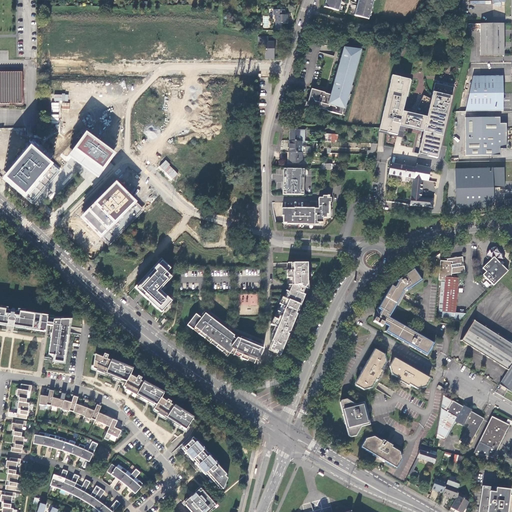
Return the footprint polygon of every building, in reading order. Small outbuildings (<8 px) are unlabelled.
[(325,0),(323,9),(324,7),(338,11),(340,4),(339,4),(339,1),(341,2),(341,0),(325,0)] [(356,8),(354,15),(355,15),(355,16),(357,17),(357,16),(368,19),(367,21),(368,21),(373,0),(358,0),(357,6),(358,7),(357,9),(356,8)] [(276,15),(276,23),(289,23),(288,15),(285,15),(285,10),(274,10),(274,15),(276,15)] [(489,24),(480,24),(480,56),(503,56),(503,33),(503,24),(493,24),(489,24)] [(266,37),(258,37),(258,46),(265,46),(265,59),(274,59),(274,42),(269,42),(266,42),(266,37)] [(307,105),(341,115),(344,106),(343,106),(344,104),(345,104),(350,84),(350,83),(354,69),(360,50),(344,48),(344,50),(344,49),(346,49),(345,52),(343,51),(341,59),(343,59),(341,65),(340,65),(340,64),(331,95),(324,94),(325,93),(311,89),(307,105)] [(391,76),(378,131),(397,135),(398,131),(404,132),(405,128),(423,132),(418,153),(421,154),(421,155),(437,158),(453,88),(434,83),(431,99),(423,95),(414,114),(402,112),(410,80),(391,76)] [(473,77),(467,112),(502,111),(502,99),(502,93),(502,82),(502,80),(502,77),(478,77),(473,77)] [(0,142),(2,144),(30,111),(27,108),(28,106),(28,102),(13,89),(10,89),(6,94),(3,90),(0,93),(0,142)] [(51,123),(59,124),(59,102),(51,102),(51,113),(51,123)] [(506,124),(500,124),(497,124),(497,117),(466,118),(465,156),(497,156),(498,150),(500,150),(506,150),(506,134),(506,124)] [(289,141),(300,141),(305,142),(305,130),(290,130),(289,141)] [(68,156),(98,179),(117,153),(87,131),(68,156)] [(289,141),(289,152),(300,153),(300,141),(289,141)] [(23,195),(31,203),(32,201),(61,169),(32,144),(4,176),(23,195)] [(374,155),(377,144),(371,144),(371,150),(368,150),(367,155),(374,155)] [(302,164),(302,153),(300,153),(289,152),(288,164),(302,164)] [(158,166),(170,181),(178,175),(166,160),(158,166)] [(415,168),(390,163),(388,174),(413,178),(415,168)] [(430,168),(416,166),(415,168),(413,178),(428,181),(430,168)] [(308,169),(283,168),(283,175),(283,182),(283,195),(304,195),(304,190),(303,190),(304,176),(308,176),(308,169)] [(455,169),(456,209),(493,208),(493,205),(493,200),(493,194),(493,188),(505,188),(504,182),(504,168),(455,169)] [(79,218),(100,238),(114,225),(137,202),(115,182),(92,205),(79,218)] [(412,183),(411,190),(421,191),(422,191),(423,184),(412,183)] [(411,190),(409,205),(432,207),(433,201),(434,201),(434,200),(433,199),(432,199),(431,199),(421,198),(421,191),(411,190)] [(294,208),(283,208),(283,223),(283,222),(286,222),(286,223),(319,224),(319,222),(323,222),(323,219),(323,217),(326,217),(326,213),(328,213),(328,201),(331,202),(331,197),(327,197),(327,195),(322,195),(322,197),(318,197),(318,208),(314,208),(314,209),(305,209),(305,207),(294,207),(294,208)] [(460,319),(465,314),(455,313),(458,280),(458,278),(451,277),(451,274),(465,272),(464,266),(461,267),(460,264),(463,264),(462,257),(459,258),(458,258),(457,258),(457,259),(456,261),(453,260),(453,259),(447,259),(447,262),(440,261),(438,280),(441,280),(445,281),(443,307),(442,317),(460,319)] [(508,271),(494,257),(482,268),(486,272),(483,275),(493,286),(508,271)] [(162,258),(135,288),(162,313),(173,301),(161,290),(173,277),(169,273),(173,268),(162,258)] [(307,284),(307,263),(291,263),(291,270),(287,270),(289,270),(289,274),(287,274),(287,278),(291,278),(291,285),(296,285),(296,286),(304,289),(306,285),(308,285),(308,284),(307,284)] [(434,343),(389,317),(403,292),(402,292),(403,290),(405,288),(407,291),(421,279),(414,268),(397,280),(398,282),(395,287),(392,285),(378,309),(381,310),(378,315),(376,318),(375,317),(373,321),(382,326),(384,324),(388,326),(386,331),(427,354),(434,343)] [(296,285),(291,285),(291,287),(289,290),(293,290),(305,294),(305,292),(306,285),(304,289),(296,286),(296,285)] [(305,294),(293,290),(289,290),(288,293),(286,298),(282,297),(283,297),(282,301),(280,300),(279,304),(281,304),(281,305),(283,306),(278,319),(275,318),(274,321),(272,321),(271,324),(277,327),(276,330),(272,340),(276,342),(274,349),(281,352),(289,334),(287,333),(288,331),(288,332),(289,332),(290,331),(297,314),(298,315),(298,314),(296,313),(297,311),(298,311),(298,310),(305,294)] [(243,309),(243,314),(258,315),(258,310),(258,294),(240,293),(240,309),(243,309)] [(8,307),(0,306),(0,308),(0,322),(7,324),(8,319),(14,320),(13,325),(36,328),(35,329),(43,331),(44,329),(45,330),(46,324),(47,322),(48,315),(25,312),(25,310),(18,309),(17,311),(15,311),(15,310),(15,309),(14,308),(13,308),(12,307),(11,308),(10,308),(10,309),(10,310),(8,309),(8,307)] [(255,360),(262,345),(251,341),(250,342),(248,341),(248,339),(241,337),(240,339),(239,339),(237,338),(236,339),(233,337),(234,336),(231,333),(230,334),(227,333),(228,331),(213,320),(212,321),(210,319),(211,318),(205,313),(201,318),(196,314),(187,325),(193,330),(194,327),(200,332),(198,334),(200,336),(204,339),(206,336),(212,341),(218,345),(216,347),(222,352),(224,350),(229,354),(232,351),(235,352),(237,353),(242,355),(240,358),(247,361),(249,358),(255,360)] [(53,325),(51,337),(50,343),(50,344),(48,354),(55,355),(55,360),(63,361),(67,332),(60,331),(61,326),(68,327),(69,319),(63,319),(54,319),(53,323),(53,325)] [(511,344),(474,321),(461,341),(508,371),(511,364),(511,344)] [(373,352),(355,382),(356,385),(363,389),(371,387),(375,379),(377,380),(382,370),(381,370),(385,361),(384,355),(377,351),(373,352)] [(108,355),(107,354),(105,354),(103,357),(96,354),(93,368),(98,370),(98,369),(101,370),(101,371),(100,372),(103,374),(104,372),(115,377),(114,378),(118,379),(119,378),(119,377),(121,378),(121,379),(127,382),(130,375),(132,369),(126,367),(126,365),(122,363),(122,365),(121,364),(121,365),(107,359),(108,358),(107,358),(108,355)] [(390,366),(392,374),(400,379),(399,380),(408,386),(409,384),(417,389),(425,387),(429,380),(428,378),(396,359),(394,360),(390,366)] [(511,364),(508,371),(500,385),(508,390),(511,392),(511,364)] [(162,398),(164,394),(157,390),(158,388),(154,385),(153,387),(152,387),(141,381),(141,379),(142,378),(138,375),(136,378),(130,375),(127,382),(124,387),(130,390),(131,389),(133,390),(132,391),(131,392),(137,395),(138,394),(143,398),(148,402),(149,400),(150,399),(152,400),(151,402),(157,405),(162,398)] [(32,386),(21,384),(20,389),(17,389),(16,396),(19,396),(19,399),(18,402),(26,403),(27,400),(30,400),(31,391),(32,386)] [(48,397),(41,395),(39,404),(47,406),(47,405),(51,406),(53,398),(54,391),(50,390),(48,397)] [(60,399),(53,398),(51,406),(62,408),(64,400),(66,394),(62,393),(60,399)] [(72,403),(64,400),(62,408),(62,409),(70,412),(70,411),(74,412),(76,404),(78,398),(74,396),(72,403)] [(443,396),(436,438),(444,440),(455,422),(457,418),(446,412),(452,402),(443,396)] [(186,429),(190,423),(193,418),(187,415),(188,413),(185,411),(184,412),(183,411),(183,412),(170,404),(171,402),(168,399),(167,401),(162,398),(157,405),(154,409),(160,412),(160,411),(162,413),(162,414),(161,415),(164,417),(165,416),(175,422),(174,423),(177,425),(178,425),(179,423),(181,425),(180,426),(186,429)] [(366,409),(364,402),(355,404),(346,399),(341,400),(340,402),(348,436),(351,437),(356,435),(361,426),(370,424),(366,409)] [(83,407),(76,404),(74,412),(85,416),(87,408),(90,402),(86,400),(83,407)] [(26,403),(18,402),(17,408),(20,409),(19,414),(17,413),(16,417),(27,419),(29,403),(26,403)] [(457,418),(455,422),(462,426),(464,423),(469,426),(459,441),(468,446),(483,420),(471,412),(471,411),(464,407),(463,408),(452,402),(446,412),(457,418)] [(94,411),(87,408),(85,416),(84,417),(92,420),(92,419),(96,421),(99,413),(102,407),(97,405),(94,411)] [(114,420),(99,413),(96,421),(110,427),(114,420)] [(491,417),(474,452),(476,453),(475,456),(487,460),(489,456),(493,457),(509,425),(491,417)] [(26,421),(16,420),(15,423),(12,423),(11,430),(14,430),(14,433),(13,435),(21,437),(23,425),(26,425),(26,421)] [(118,421),(114,420),(110,427),(105,439),(109,441),(111,436),(118,438),(122,431),(115,428),(118,421)] [(44,437),(45,434),(39,433),(39,436),(34,435),(33,444),(40,445),(44,446),(48,447),(55,449),(62,451),(69,453),(76,456),(83,459),(89,462),(94,451),(89,449),(87,452),(84,450),(85,447),(79,444),(78,447),(74,446),(75,442),(70,441),(69,444),(64,442),(65,439),(60,437),(59,441),(54,439),(55,436),(49,435),(49,438),(44,437)] [(21,437),(13,435),(12,442),(15,443),(14,448),(12,447),(11,451),(22,453),(24,437),(21,437)] [(392,445),(383,439),(382,441),(374,436),(366,438),(367,438),(363,445),(363,448),(373,454),(374,456),(375,455),(380,458),(383,460),(383,461),(385,462),(385,461),(395,467),(397,466),(402,460),(400,452),(392,447),(392,445)] [(207,474),(214,482),(217,479),(220,483),(219,485),(222,488),(222,489),(225,484),(226,481),(224,478),(225,477),(227,475),(228,474),(195,437),(194,439),(193,438),(192,439),(189,443),(183,448),(185,450),(184,451),(187,455),(188,454),(191,456),(190,457),(193,461),(194,460),(198,464),(196,465),(200,469),(201,468),(203,470),(202,471),(205,475),(207,474)] [(437,452),(420,447),(417,458),(419,458),(434,463),(436,456),(436,455),(437,452)] [(21,459),(10,458),(10,461),(9,461),(7,461),(6,468),(8,468),(8,473),(16,475),(17,463),(20,463),(21,459)] [(112,464),(107,471),(120,481),(128,487),(135,494),(143,484),(139,480),(137,483),(134,480),(136,478),(131,474),(129,476),(126,474),(128,471),(123,467),(121,470),(116,467),(112,464)] [(413,470),(411,469),(408,475),(414,478),(417,472),(413,470)] [(68,471),(63,470),(60,477),(54,475),(50,486),(55,487),(61,489),(63,482),(65,479),(68,471)] [(16,475),(8,473),(7,480),(9,481),(9,486),(6,485),(5,489),(16,491),(18,475),(16,475)] [(63,482),(61,489),(63,490),(66,492),(71,494),(76,483),(79,476),(74,474),(71,481),(65,479),(63,482)] [(446,483),(447,482),(436,478),(431,490),(436,491),(436,490),(443,493),(446,483)] [(85,480),(82,487),(76,483),(71,494),(73,495),(77,497),(81,499),(84,492),(90,482),(85,480)] [(446,483),(443,493),(442,495),(449,497),(449,496),(456,499),(457,496),(458,491),(459,484),(448,480),(447,482),(446,483)] [(100,488),(96,486),(90,496),(84,492),(81,499),(84,501),(90,505),(100,488)] [(490,487),(482,486),(477,511),(507,511),(509,500),(509,495),(510,490),(496,488),(495,492),(489,491),(490,487)] [(98,501),(105,491),(100,488),(90,505),(94,508),(99,511),(104,505),(98,501)] [(200,488),(183,503),(191,511),(207,511),(209,510),(210,511),(216,505),(200,488)] [(16,493),(5,492),(4,495),(2,495),(1,501),(3,502),(3,507),(10,508),(11,507),(12,496),(15,497),(16,493)] [(457,496),(456,499),(451,507),(458,511),(462,511),(468,502),(457,496)] [(109,509),(104,505),(99,511),(100,511),(112,511),(120,503),(116,500),(109,509)] [(43,511),(46,505),(40,503),(39,507),(37,511),(43,511)]
